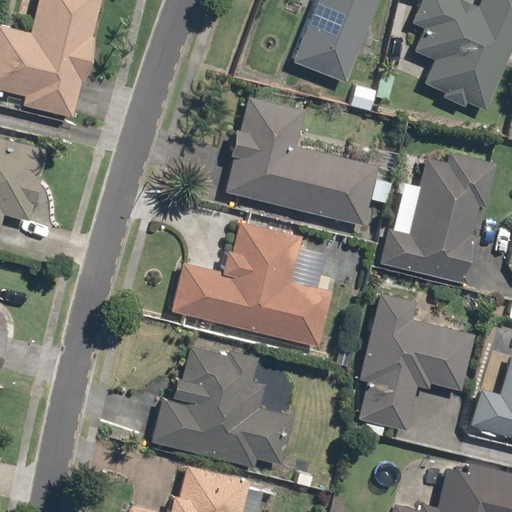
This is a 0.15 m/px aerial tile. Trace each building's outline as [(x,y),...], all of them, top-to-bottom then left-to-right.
[(64,116),(92,0),(28,0),(21,30),(0,25),(0,90),(16,94),(13,104),(64,116)] [(307,0),(284,61),(339,82),(370,0),(307,0)] [(458,101),(477,110),(511,30),(511,0),(473,0),(471,5),(459,0),(413,0),(404,22),(416,27),(405,49),(426,58),(415,83),(435,91),(433,95),(456,105),(458,101)] [(239,94),(215,192),(356,226),(371,165),(290,145),(299,108),(239,94)] [(0,215),(20,221),(38,146),(0,137),(0,215)] [(379,226),(370,262),(461,285),(473,234),(464,232),(471,204),(478,206),(489,162),(441,150),(439,160),(418,155),(411,185),(396,182),(385,227),(379,226)] [(174,260),(161,310),(312,346),(326,290),(284,280),(295,236),(229,220),(217,270),(174,260)] [(408,300),(377,293),(373,310),(362,308),(347,377),(358,380),(349,418),(400,430),(410,386),(422,388),(423,383),(453,389),(466,331),(404,317),(408,300)] [(157,372),(141,442),(274,471),(287,413),(251,405),(256,382),(245,379),(250,356),(182,341),(175,376),(157,372)] [(472,387),(461,423),(511,438),(511,353),(511,355),(502,352),(489,392),(472,387)] [(154,511),(122,504),(120,511),(235,511),(245,477),(172,459),(158,511),(154,511)] [(386,503),(383,511),(501,511),(511,474),(459,461),(457,471),(438,467),(428,505),(413,502),(411,510),(386,503)]
